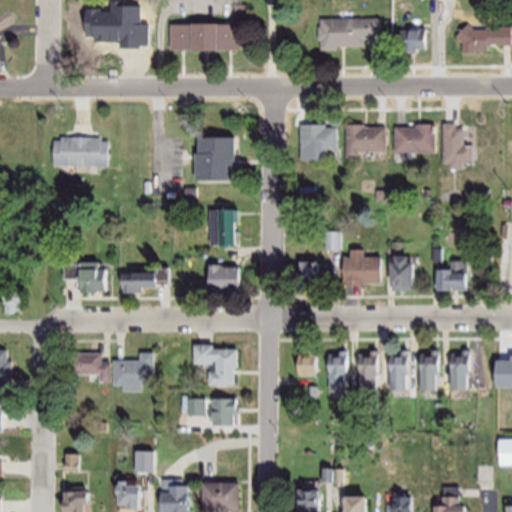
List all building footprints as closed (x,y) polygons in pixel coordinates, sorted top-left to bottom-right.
[(320,50),(320,18),(378,17),(378,37),(361,38),(361,46),(336,46),(336,50),(320,50)] [(462,52),(461,41),(456,35),(468,25),(473,31),(485,30),(485,25),(510,24),(511,45),(486,46),(487,51),(462,52)] [(170,25),(170,49),(243,50),(243,26),(170,25)] [(389,29),(426,29),(426,48),(415,48),(415,53),(389,53),(389,29)] [(442,123),(455,123),(455,128),(463,128),(463,146),(471,147),(471,161),(461,161),(460,169),(450,169),(450,163),(441,163),(442,123)] [(302,149),(302,125),(326,125),(326,128),(338,128),(338,149),(327,149),(328,160),(317,160),(317,149),(302,149)] [(387,149),(387,126),(363,127),(363,125),(346,125),(346,156),(356,156),(356,149),(387,149)] [(394,128),(414,128),(416,125),(436,125),(436,152),(394,152),(394,128)] [(108,141),(101,141),(101,137),(96,137),(66,137),(61,137),(61,141),(54,141),(54,165),(108,165),(108,141)] [(233,181),(233,137),(196,137),(195,180),(233,181)] [(185,186),(185,196),(197,196),(197,186),(185,186)] [(299,200),(299,186),(316,186),(316,200),(299,200)] [(480,189),(480,198),(490,197),(490,189),(480,189)] [(211,247),(211,210),(239,210),(239,223),(234,223),(234,231),(234,247),(211,247)] [(325,250),(340,250),(340,233),(325,232),(325,250)] [(394,243),(394,251),(402,251),(403,243),(394,243)] [(432,248),(439,248),(438,263),(431,263),(432,248)] [(379,282),(380,259),(361,258),(362,251),(351,251),(351,258),(344,258),(344,285),(363,285),(363,282),(379,282)] [(391,290),(391,257),(413,257),(412,290),(391,290)] [(295,297),(295,261),(320,261),(321,297),(295,297)] [(439,291),(450,291),(450,289),(468,289),(469,274),(466,274),(466,261),(454,261),(454,271),(439,271),(439,291)] [(108,291),(108,269),(100,269),(100,263),(63,263),(63,279),(79,279),(79,291),(108,291)] [(156,283),(170,283),(170,267),(157,267),(157,274),(125,273),(124,292),(143,292),(143,286),(156,287),(156,283)] [(208,269),(208,290),(241,290),(241,269),(208,269)] [(2,314),(21,315),(22,292),(3,292),(2,314)] [(208,385),(233,385),(234,368),(239,368),(239,349),(213,349),(213,346),(194,346),(194,364),(208,364),(208,385)] [(511,349),(500,349),(500,369),(511,369),(511,349)] [(0,350),(0,377),(12,378),(12,361),(5,361),(5,351),(0,350)] [(421,355),(432,355),(432,351),(441,351),(441,375),(436,375),(436,391),(421,391),(421,355)] [(452,354),(452,390),(468,390),(468,376),(471,375),(471,351),(463,351),(463,354),(452,354)] [(329,356),(329,391),(349,392),(349,352),(340,352),(340,356),(329,356)] [(360,355),(371,355),(371,352),(380,353),(379,374),(382,374),(382,394),(359,393),(360,355)] [(391,355),(401,355),(401,352),(410,352),(410,394),(391,394),(391,355)] [(110,380),(110,361),(101,361),(101,354),(74,354),(74,374),(101,374),(101,380),(110,380)] [(113,362),(114,386),(124,385),(124,391),(143,391),(142,386),(154,385),(154,354),(140,354),(140,361),(113,362)] [(300,355),(319,356),(318,376),(300,376),(300,355)] [(205,415),(205,399),(188,399),(188,415),(205,415)] [(213,399),(213,425),(237,425),(237,400),(213,399)] [(107,431),(99,431),(99,423),(107,423),(107,431)] [(135,473),(154,473),(154,453),(135,453),(135,473)] [(64,454),(64,471),(81,471),(81,454),(64,454)] [(479,479),(479,466),(493,466),(493,479),(479,479)] [(322,469),(322,482),(333,482),(333,469),(322,469)] [(335,470),(335,484),(345,484),(345,470),(335,470)] [(189,511),(189,485),(184,485),(184,479),(162,479),(162,489),(160,489),(160,511),(189,511)] [(138,486),(138,508),(137,508),(137,511),(132,511),(119,511),(119,507),(117,507),(117,495),(114,495),(114,486),(120,486),(120,482),(131,482),(131,486),(138,486)] [(202,483),(202,506),(225,507),(225,511),(238,511),(239,484),(202,483)] [(62,511),(82,511),(82,505),(86,505),(86,485),(63,485),(62,511)] [(434,511),(467,511),(467,507),(458,507),(458,498),(462,497),(461,488),(444,488),(444,498),(443,498),(443,508),(434,508),(434,511)] [(300,511),(321,511),(321,490),(300,490),(300,511)] [(386,495),(386,511),(413,511),(413,498),(405,498),(405,495),(386,495)] [(365,511),(366,498),(344,498),(343,511),(365,511)]
